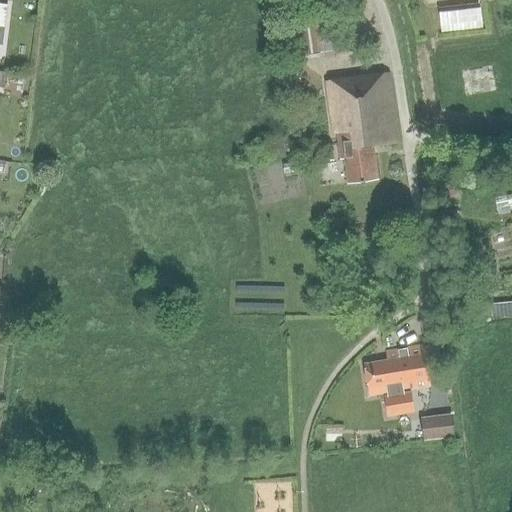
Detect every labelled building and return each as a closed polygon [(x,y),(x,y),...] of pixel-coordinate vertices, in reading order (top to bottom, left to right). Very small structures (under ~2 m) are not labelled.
[(320,20),(295,22),(299,53),(324,50),(320,20)] [(396,142),(388,72),(326,80),(332,132),(337,132),(341,159),(345,159),(348,181),(378,178),(374,145),(396,142)] [(327,151),(325,141),(306,143),(307,153),(327,151)] [(511,195),(494,199),(498,216),(511,213),(511,195)] [(430,387),(423,345),(386,351),(388,360),(363,364),(369,397),(387,393),(387,390),(396,388),(397,393),(430,387)] [(423,440),(455,437),(452,413),(420,417),(423,440)]
